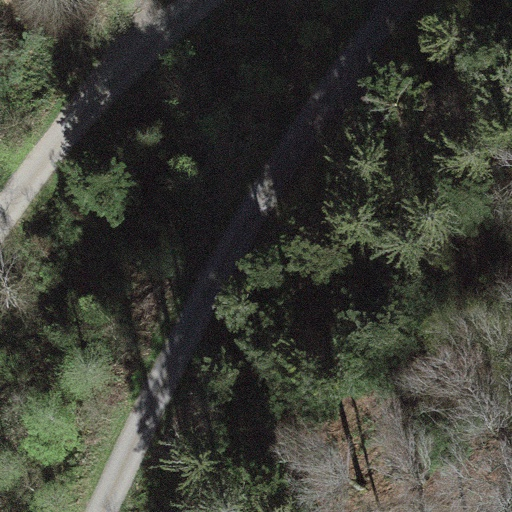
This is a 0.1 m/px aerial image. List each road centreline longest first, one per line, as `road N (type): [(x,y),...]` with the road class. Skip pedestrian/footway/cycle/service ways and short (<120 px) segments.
road 1 (unclassified): [(400,0),(230,243),(95,511)]
road 2 (unclassified): [(0,233),(203,0)]
